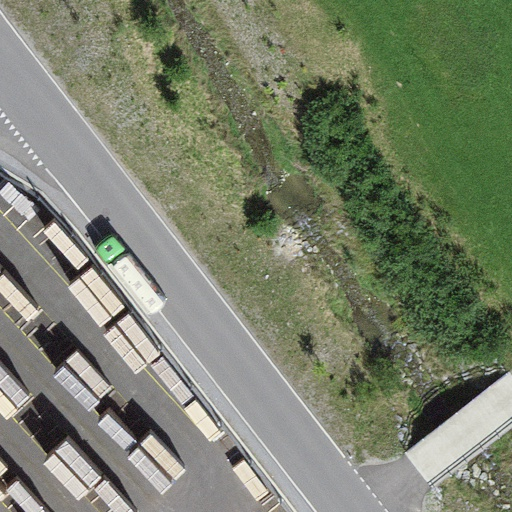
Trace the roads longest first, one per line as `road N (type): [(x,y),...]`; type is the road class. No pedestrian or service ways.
road 1 (unclassified): [(0,64),(350,511)]
road 2 (track): [(366,511),(511,400)]
